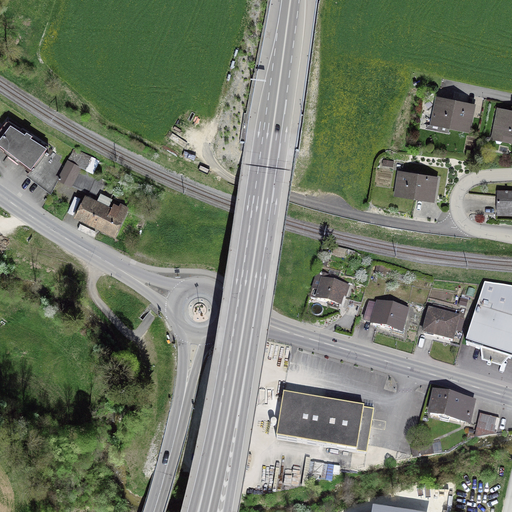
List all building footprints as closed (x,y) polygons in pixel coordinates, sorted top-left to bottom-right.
[(474,106),(438,99),(435,115),(433,114),(432,123),(469,131),(474,106)] [(511,135),(511,112),(498,110),(494,131),(503,133),(502,139),(511,141),(511,135)] [(0,147),(32,171),(29,175),(49,191),(55,178),(58,179),(65,167),(59,161),(62,157),(7,121),(8,120),(0,114),(0,147)] [(183,134),(171,129),(166,141),(178,146),(183,134)] [(93,173),(99,160),(75,149),(68,161),(93,173)] [(395,161),(383,159),(382,165),(394,167),(395,161)] [(65,167),(58,179),(89,193),(90,191),(95,179),(65,166),(65,167)] [(112,167),(109,171),(118,175),(120,171),(112,167)] [(399,173),(397,183),(435,189),(436,179),(399,173)] [(95,179),(90,191),(110,201),(113,194),(104,191),(107,186),(95,179)] [(433,200),(435,189),(397,183),(396,194),(433,200)] [(506,192),(497,191),(496,214),(511,214),(511,191),(507,192),(507,190),(506,190),(506,192)] [(128,201),(116,195),(115,199),(126,205),(128,201)] [(76,217),(114,235),(127,208),(120,205),(118,208),(113,205),(111,210),(85,197),(76,217)] [(346,297),(348,289),(323,282),(325,276),(317,274),(310,298),(340,306),(342,297),(346,297)] [(511,357),(511,288),(485,284),(466,343),(480,347),(511,357)] [(365,319),(373,321),(377,305),(370,303),(365,319)] [(384,307),(377,305),(373,321),(372,325),(401,333),(408,308),(393,304),(393,305),(385,303),(384,307)] [(452,341),(460,312),(434,306),(432,312),(430,312),(424,334),(452,341)] [(511,357),(480,347),(482,362),(502,367),(511,357)] [(468,423),(473,404),(434,395),(430,415),(468,423)] [(374,411),(284,396),(276,440),(367,454),(374,411)] [(499,420),(480,415),(475,438),(496,434),(499,420)] [(413,458),(432,455),(431,447),(412,451),(413,458)]
